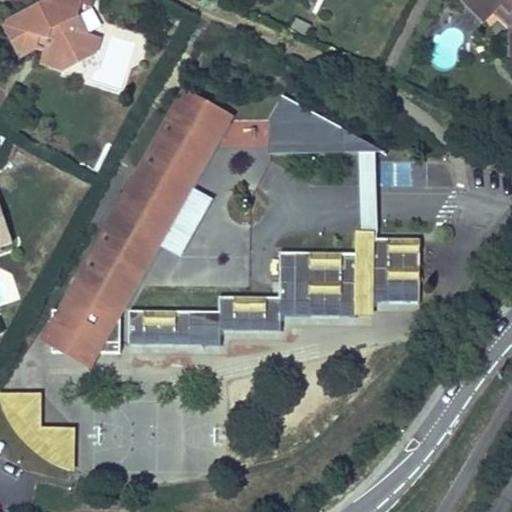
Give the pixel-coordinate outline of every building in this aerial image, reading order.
[(0,21),(15,53),(34,46),(36,40),(44,43),(42,49),(38,63),(61,70),(63,60),(77,63),(93,50),(97,37),(82,33),(75,15),(78,4),(92,9),(94,0),(37,0),(0,21)] [(457,0),(477,20),(487,10),(485,8),(477,0),(457,0)] [(511,0),(477,0),(485,8),(491,2),(503,13),(502,25),(511,26),(511,0)] [(485,8),(487,10),(502,25),(503,13),(491,2),(485,8)] [(282,32),(302,41),(305,30),(286,22),(282,32)] [(511,26),(502,25),(502,53),(511,53),(511,26)] [(36,40),(34,46),(42,49),(44,43),(36,40)] [(181,87),(40,338),(91,366),(232,116),(181,87)] [(268,151),(382,149),(281,92),(267,119),(268,151)] [(126,344),(218,345),(218,329),(278,330),(278,316),(371,317),(371,308),(418,308),(418,237),(354,237),(354,251),(278,251),(278,295),(217,295),(217,310),(127,309),(126,344)] [(58,465),(74,469),(74,422),(39,422),(39,388),(0,387),(0,409),(5,419),(13,429),(20,439),(29,447),(37,454),(48,460),(58,465)]
